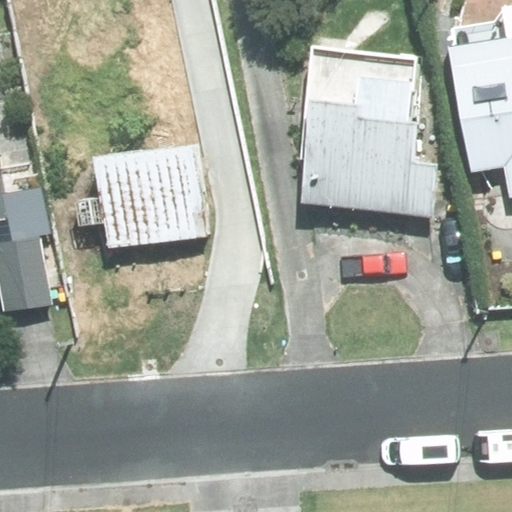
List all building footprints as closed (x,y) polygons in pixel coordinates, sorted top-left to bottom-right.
[(511,46),(460,54),(480,176),(511,170),(511,171),(511,46)] [(323,105),(311,205),(439,222),(446,172),(422,169),(428,129),(415,127),(420,89),(370,82),(367,110),(323,105)] [(0,223),(12,222),(0,133),(0,223)] [(206,155),(108,163),(111,205),(82,207),(84,232),(93,231),(94,242),(112,240),(113,251),(213,242),(206,155)] [(47,243),(4,247),(8,312),(51,309),(47,243)]
